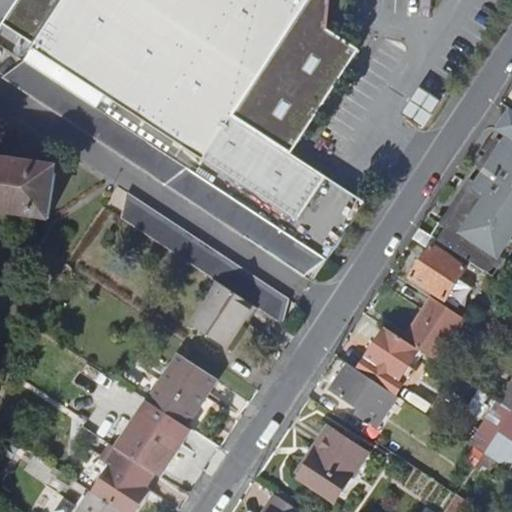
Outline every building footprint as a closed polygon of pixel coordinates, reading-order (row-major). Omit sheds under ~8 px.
[(21,0),(10,17),(31,45),(29,48),(31,50),(23,62),(85,103),(104,116),(113,104),(152,129),(295,224),(324,179),(291,157),(359,52),(325,29),(327,0),(21,0)] [(2,80),(301,281),(329,264),(104,116),(23,62),(2,80)] [(437,224),(429,237),(465,261),(490,277),(511,242),(511,111),(509,110),(499,125),(507,131),(504,135),(496,147),(500,150),(492,161),(489,159),(473,183),(476,185),(470,194),(461,189),(445,214),(453,220),(446,229),(437,224)] [(0,214),(48,220),(54,173),(22,168),(23,164),(0,160),(0,214)] [(123,221),(218,282),(256,307),(287,327),(289,296),(127,193),(123,221)] [(453,279),(465,261),(429,237),(416,229),(410,238),(424,248),(406,276),(440,299),(452,307),(466,287),(453,279)] [(228,349),(256,307),(218,282),(191,324),(228,349)] [(435,363),(461,323),(462,321),(433,302),(406,344),(421,353),(435,363)] [(410,369),(421,353),(406,344),(387,331),(360,372),(379,385),(380,385),(397,396),(414,372),(410,369)] [(181,356),(148,404),(167,415),(186,428),(218,381),(181,356)] [(360,372),(349,365),(332,390),(356,407),(353,412),(377,429),(399,397),(397,396),(380,385),(379,385),(360,372)] [(506,409),(489,434),(495,438),(498,433),(511,412),(506,409)] [(149,441),(131,430),(117,452),(137,465),(154,476),(168,455),(176,460),(194,433),(186,428),(167,415),(149,441)] [(330,430),(311,459),(316,462),(302,483),(334,505),(367,455),(330,430)] [(511,442),(498,433),(495,438),(484,454),(494,461),(509,470),(511,465),(511,442)] [(142,499),(156,477),(154,476),(137,465),(117,452),(110,447),(100,462),(109,468),(91,495),(93,496),(117,511),(140,511),(147,503),(142,499)] [(494,461),(484,454),(478,462),(489,469),(494,461)] [(176,460),(168,455),(154,476),(156,477),(162,480),(176,460)] [(117,511),(93,496),(81,511),(117,511)] [(298,511),(274,496),(262,511),(298,511)] [(466,511),(471,505),(457,496),(445,511),(466,511)]
